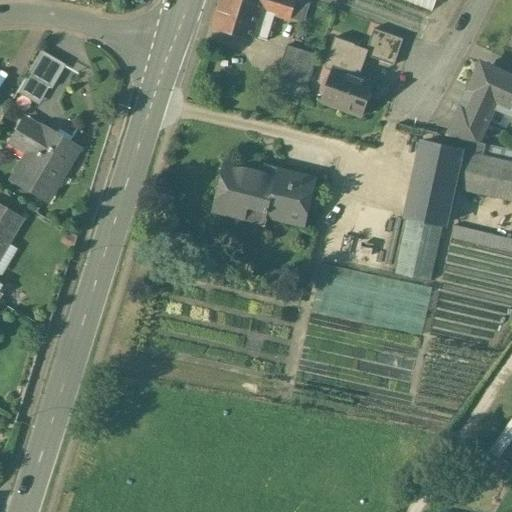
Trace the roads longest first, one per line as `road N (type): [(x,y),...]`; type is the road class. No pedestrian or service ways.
road 1 (secondary): [(169,48),(22,511)]
road 2 (residential): [(169,48),(87,23),(0,14)]
road 3 (residential): [(475,0),(420,114)]
